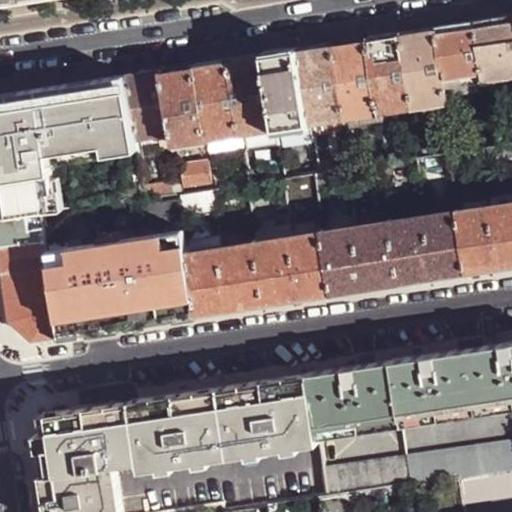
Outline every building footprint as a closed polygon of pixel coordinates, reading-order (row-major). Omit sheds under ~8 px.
[(511,11),(479,17),(489,75),(511,71),(511,11)] [(449,81),(489,75),(479,17),(439,23),(449,81)] [(417,102),(452,95),(449,81),(439,23),(405,28),(417,102)] [(405,28),(371,34),(384,106),(417,102),(405,28)] [(371,34),(336,39),(348,112),(384,106),(371,34)] [(314,117),(348,112),(336,39),(302,44),(314,117)] [(279,123),(314,117),(302,44),(267,50),(279,123)] [(267,50),(232,55),(244,128),(269,125),(279,123),(267,50)] [(198,61),(211,134),(244,128),(232,55),(198,61)] [(198,61),(163,67),(175,129),(177,138),(211,134),(198,61)] [(140,135),(175,129),(163,67),(128,72),(140,135)] [(140,135),(128,72),(0,91),(0,153),(0,156),(3,177),(0,177),(0,217),(31,212),(79,206),(112,200),(151,194),(148,183),(140,135)] [(417,102),(419,112),(453,106),(452,95),(417,102)] [(494,105),(495,115),(507,113),(504,103),(494,105)] [(348,112),(349,122),(385,117),(384,106),(348,112)] [(314,117),(316,129),(350,124),(349,122),(348,112),(314,117)] [(244,128),(248,145),(271,140),(269,125),(244,128)] [(471,144),(467,127),(457,129),(460,146),(471,144)] [(354,149),(320,155),(323,168),(356,162),(354,149)] [(212,156),(180,161),(184,177),(185,182),(215,176),(212,156)] [(278,163),(251,167),(253,179),(280,173),(278,163)] [(184,177),(148,183),(151,194),(182,189),(186,189),(185,182),(184,177)] [(215,186),(186,192),(189,206),(218,202),(215,186)] [(182,189),(151,194),(112,200),(79,206),(48,234),(63,333),(85,329),(82,308),(109,304),(112,317),(135,314),(136,321),(168,317),(202,311),(193,254),(182,189)] [(471,270),(511,263),(511,205),(463,213),(471,270)] [(48,234),(46,225),(34,227),(31,212),(0,217),(0,223),(6,262),(14,317),(38,337),(63,333),(52,262),(48,234)] [(405,280),(471,270),(463,213),(396,224),(405,280)] [(293,220),(257,226),(261,245),(296,239),(293,220)] [(338,290),(405,280),(396,224),(328,233),(338,290)] [(269,302),(338,290),(328,233),(296,239),(261,245),(269,302)] [(193,254),(202,311),(269,302),(261,245),(193,254)] [(135,314),(112,317),(113,324),(136,321),(135,314)] [(511,339),(487,344),(495,402),(511,399),(511,339)] [(470,406),(495,402),(487,344),(460,348),(470,406)] [(470,406),(460,348),(396,358),(405,416),(470,406)] [(396,358),(379,361),(387,419),(405,416),(396,358)] [(379,361),(368,363),(377,420),(387,419),(379,361)] [(377,420),(368,363),(314,371),(323,428),(377,420)] [(314,371),(52,412),(55,429),(58,445),(51,446),(55,472),(48,474),(43,474),(48,511),(156,511),(157,511),(189,507),(225,502),(227,509),(235,508),(274,503),(313,496),(323,495),(333,494),(329,465),(323,428),(314,371)] [(58,445),(55,429),(41,431),(48,474),(55,472),(51,446),(58,445)] [(410,452),(415,482),(464,474),(511,467),(511,438),(494,442),(493,439),(410,452)] [(329,465),(333,494),(401,484),(415,482),(410,452),(329,465)] [(468,500),(511,494),(511,467),(464,474),(468,500)] [(401,484),(404,511),(469,511),(468,500),(464,474),(415,482),(401,484)] [(325,511),(404,511),(401,484),(333,494),(323,495),(325,507),(325,511)]
